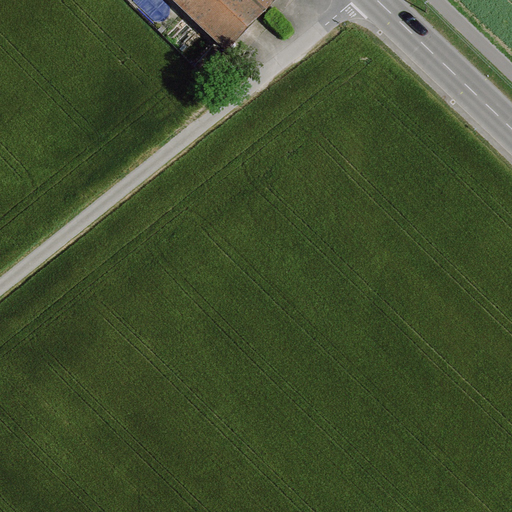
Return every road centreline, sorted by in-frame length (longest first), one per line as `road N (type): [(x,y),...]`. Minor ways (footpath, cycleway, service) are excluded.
road 1 (track): [(0,287),(355,0)]
road 2 (secondary): [(511,127),(378,0)]
